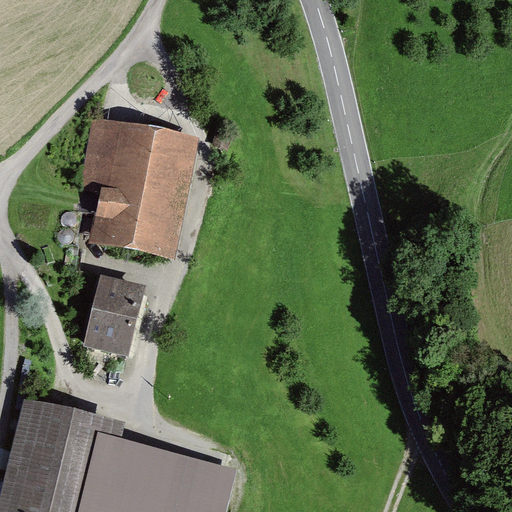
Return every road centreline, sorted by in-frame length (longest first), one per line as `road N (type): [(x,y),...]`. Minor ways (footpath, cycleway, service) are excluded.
road 1 (tertiary): [(469,511),(425,429),(402,363),(315,0)]
road 2 (unknown): [(2,180),(17,249),(96,387),(132,390),(139,381),(188,257)]
road 3 (track): [(0,184),(128,49),(160,0)]
